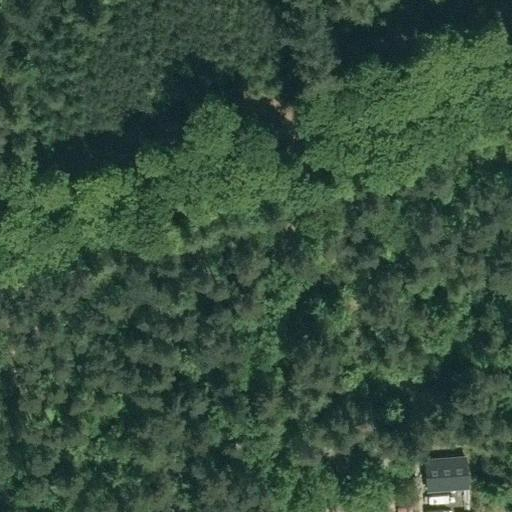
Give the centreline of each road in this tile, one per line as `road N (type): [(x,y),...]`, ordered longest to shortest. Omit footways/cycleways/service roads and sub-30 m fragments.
road 1 (track): [(0,216),(511,49)]
road 2 (track): [(284,199),(511,124)]
road 3 (track): [(284,199),(313,111),(290,0)]
